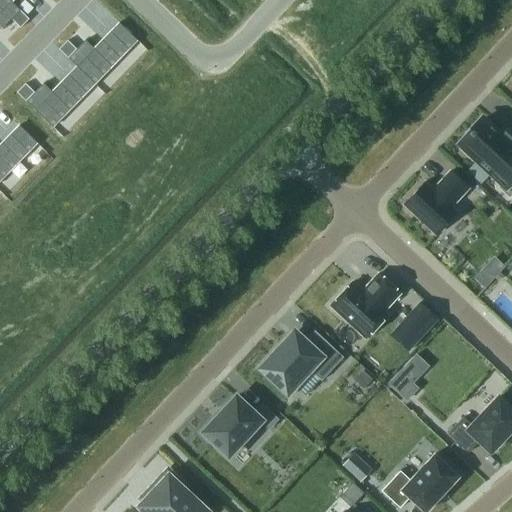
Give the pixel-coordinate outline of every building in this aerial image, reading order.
[(8,0),(0,0),(0,26),(2,29),(11,20),(20,28),(28,19),(19,11),(11,2),(8,0)] [(67,41),(58,50),(67,58),(76,67),(94,84),(136,41),(118,23),(93,49),(85,41),(76,50),(67,41)] [(25,84),(16,93),(25,101),(52,127),(94,84),(76,67),(51,92),(43,84),(34,93),(25,84)] [(470,136),(460,147),(500,185),(511,172),(511,146),(509,143),(510,142),(501,134),(500,135),(483,119),(472,131),(471,130),(468,134),(470,136)] [(0,180),(36,143),(18,126),(0,144),(0,180)] [(423,183),(403,205),(435,235),(455,213),(450,207),(467,188),(450,172),(432,191),(423,183)] [(491,254),(473,275),(484,285),(502,264),(491,254)] [(378,275),(362,292),(352,283),(330,306),(364,339),(386,315),(383,312),(399,294),(378,275)] [(419,303),(397,327),(415,344),(437,320),(419,303)] [(293,334),(261,369),(286,392),(308,369),(321,381),(343,358),(314,331),(303,343),(293,334)] [(416,355),(388,384),(406,401),(418,389),(412,384),(429,367),(416,355)] [(362,371),(355,379),(364,387),(371,380),(362,371)] [(201,433),(227,457),(259,422),(268,430),(277,420),(261,405),(252,413),(235,397),(201,433)] [(511,412),(497,398),(471,426),(462,418),(447,434),(467,453),(478,441),(489,452),(511,428),(511,412)] [(354,454),(342,466),(360,482),(371,470),(354,454)] [(399,472),(381,492),(399,509),(409,499),(423,511),(424,511),(457,478),(433,456),(410,481),(399,472)] [(206,511),(207,511),(179,486),(181,484),(167,471),(150,489),(152,491),(138,507),(142,511),(206,511)] [(352,483),(339,497),(350,508),(364,493),(352,483)]
